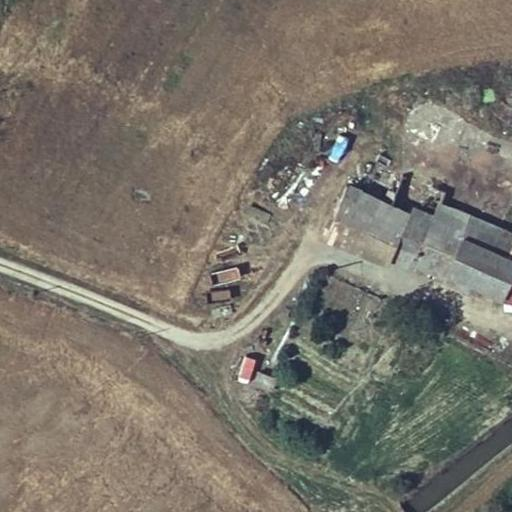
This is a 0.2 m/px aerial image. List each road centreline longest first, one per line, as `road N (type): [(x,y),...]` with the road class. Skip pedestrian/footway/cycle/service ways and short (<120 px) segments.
road 1 (track): [(0,265),(168,332),(205,338),(244,328),(272,304),(297,267),(323,193),(353,169),(389,159),(434,166),(511,200)]
road 2 (track): [(168,332),(212,367),(260,443),(392,511)]
road 3 (track): [(304,250),(434,295)]
